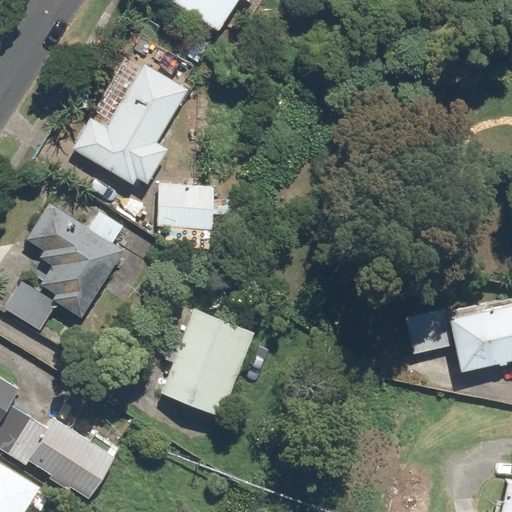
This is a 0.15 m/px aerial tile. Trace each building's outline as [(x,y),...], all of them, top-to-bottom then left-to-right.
[(174,0),(217,22),(228,0),(174,0)] [(327,0),(343,11),(350,0),(327,0)] [(82,175),(123,196),(151,162),(144,157),(182,85),(141,64),(108,127),(93,115),(65,149),(87,167),(82,175)] [(152,185),(146,227),(211,236),(217,194),(152,185)] [(24,238),(54,256),(33,290),(81,320),(126,249),(83,222),(80,226),(45,204),(24,238)] [(511,292),(443,306),(454,365),(511,354),(511,292)] [(434,308),(404,316),(414,355),(445,347),(434,308)] [(163,395),(217,415),(249,333),(195,312),(163,395)] [(0,378),(0,414),(15,388),(0,378)] [(55,412),(27,456),(84,492),(113,448),(55,412)] [(511,511),(511,463),(501,511),(511,511)] [(0,511),(20,511),(35,488),(0,467),(0,511)]
